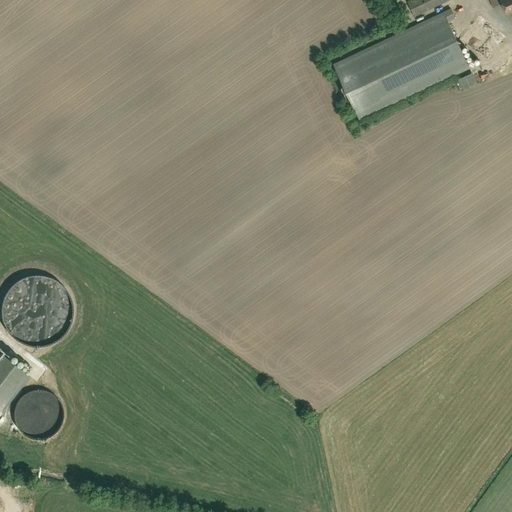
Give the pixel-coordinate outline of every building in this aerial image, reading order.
[(414,16),(448,0),(410,0),(408,1),(414,16)] [(499,0),(491,0),(495,8),(502,5),(499,0)] [(511,0),(503,0),(501,1),(507,13),(511,10),(511,0)] [(448,21),(455,18),(451,9),(333,63),(359,119),(470,68),(448,21)] [(511,53),(495,18),(468,31),(490,76),(511,65),(511,53)] [(475,72),(460,79),(465,89),(480,82),(475,72)] [(502,104),(505,111),(510,109),(508,102),(502,104)] [(0,355),(0,408),(26,376),(0,355)] [(46,374),(44,377),(53,383),(55,380),(46,374)] [(61,423),(62,417),(61,409),(58,402),(52,396),(45,392),(38,390),(30,391),(23,395),(17,401),(13,408),(12,415),(12,419),(13,423),(16,429),(20,434),(27,438),(33,440),(40,440),(46,439),(53,435),(58,430),(61,423)]
